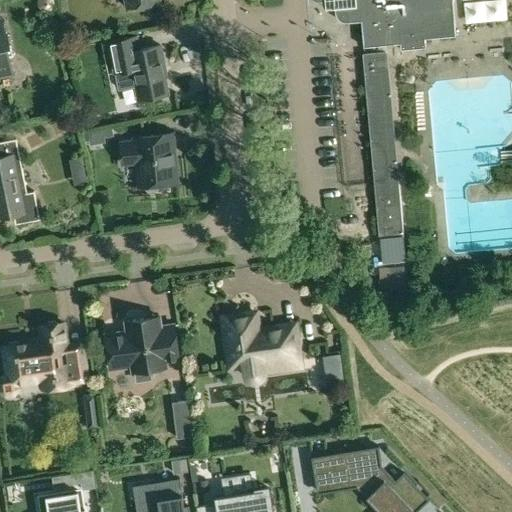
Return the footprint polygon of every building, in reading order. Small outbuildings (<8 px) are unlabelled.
[(38,0),(39,0),(39,6),(44,10),(50,9),(53,3),(52,0),(38,0)] [(332,0),(333,9),(333,11),(334,12),(334,13),(334,14),(335,15),(335,16),(336,16),(336,17),(337,17),(337,18),(338,18),(339,19),(340,19),(341,19),(341,20),(342,20),(343,20),(344,20),(359,18),(364,18),(366,44),(400,41),(401,49),(426,47),(425,38),(456,36),(452,0),(332,0)] [(0,74),(13,73),(7,45),(10,45),(7,31),(4,31),(2,18),(0,18),(0,74)] [(135,34),(108,39),(114,71),(115,73),(132,69),(138,97),(138,100),(147,98),(150,100),(159,99),(162,95),(168,94),(168,91),(163,65),(164,65),(160,43),(138,47),(135,34)] [(389,48),(365,50),(383,235),(408,233),(389,48)] [(134,139),(120,140),(122,161),(136,159),(139,183),(139,186),(145,186),(145,188),(148,191),(157,190),(161,186),(160,184),(177,182),(177,179),(172,130),(134,134),(134,139)] [(16,136),(0,139),(0,216),(15,214),(16,221),(40,216),(34,188),(27,190),(16,136)] [(403,266),(391,267),(392,287),(405,286),(403,266)] [(256,308),(224,313),(231,362),(245,360),(246,366),(246,367),(246,368),(246,369),(246,370),(247,370),(247,371),(248,372),(249,373),(250,373),(250,374),(251,374),(252,375),(253,375),(254,375),(255,375),(256,375),(257,375),(258,375),(259,374),(260,374),(261,373),(262,373),(262,372),(263,371),(263,370),(264,369),(264,368),(264,367),(264,366),(264,365),(264,364),(264,363),(263,357),(299,352),(294,319),(272,323),(272,325),(259,327),(256,308)] [(128,328),(107,331),(112,365),(131,362),(132,367),(137,366),(138,376),(151,374),(150,364),(167,362),(166,357),(180,355),(175,320),(161,322),(160,313),(127,318),(128,328)] [(5,374),(0,380),(2,388),(8,392),(15,391),(20,385),(19,381),(45,377),(46,384),(45,384),(45,385),(53,384),(55,386),(65,385),(66,382),(74,381),(74,378),(90,376),(86,350),(70,353),(65,320),(58,321),(56,318),(49,319),(48,322),(41,323),(44,338),(22,341),(20,339),(10,340),(9,343),(5,344),(9,373),(5,374)] [(328,388),(327,362),(315,362),(315,388),(328,388)] [(29,392),(29,411),(44,411),(44,392),(29,392)] [(95,394),(84,395),(87,419),(98,418),(95,394)] [(189,400),(178,401),(179,409),(184,413),(191,412),(189,400)] [(379,446),(312,457),(315,478),(349,473),(383,508),(379,511),(416,511),(419,509),(406,495),(416,485),(404,472),(393,483),(383,472),(379,446)] [(186,459),(173,461),(174,473),(188,471),(186,459)] [(93,472),(80,474),(82,487),(83,492),(95,490),(93,472)] [(139,511),(190,511),(189,505),(184,506),(180,478),(155,482),(158,498),(138,502),(139,511)] [(216,503),(197,506),(197,511),(271,511),(268,487),(215,496),(216,503)] [(86,511),(85,503),(80,504),(78,490),(48,495),(50,511),(86,511)]
